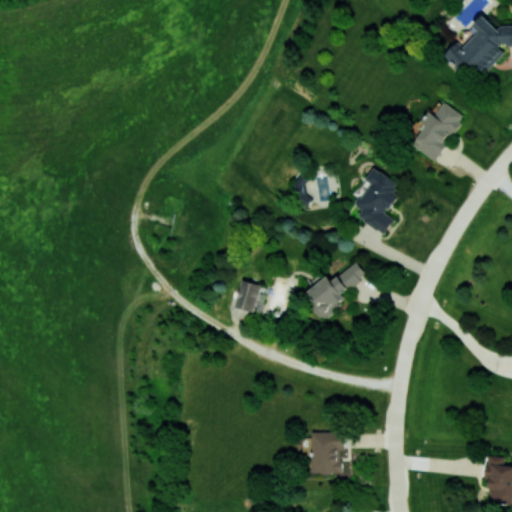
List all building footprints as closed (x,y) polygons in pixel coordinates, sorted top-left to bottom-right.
[(511,44),(511,24),(501,25),(498,28),(483,15),(474,25),(479,30),(465,46),(465,34),(446,56),(460,69),(464,69),(470,62),(484,75),(502,54),(502,45),(511,44)] [(435,114),(430,110),(422,123),(426,126),(413,145),(435,160),(465,115),(444,101),(435,114)] [(395,218),(386,213),(398,195),(392,191),(398,182),(379,169),(356,203),(363,208),(358,216),(385,233),(395,218)] [(290,193),(308,206),(315,196),(305,189),(309,184),(300,178),(290,193)] [(309,290),(320,304),(314,308),(322,319),(348,299),(343,293),(368,275),(358,261),(332,280),(329,275),(309,290)] [(255,311),(261,283),(242,279),(236,307),(255,311)] [(312,431),(313,473),(343,472),(342,456),(344,456),(344,430),(312,431)] [(511,465),(505,465),(505,457),(488,455),(486,477),(491,477),(489,501),(511,503),(511,465)]
